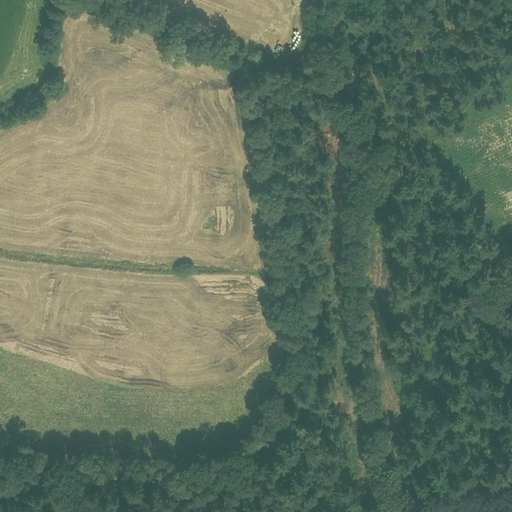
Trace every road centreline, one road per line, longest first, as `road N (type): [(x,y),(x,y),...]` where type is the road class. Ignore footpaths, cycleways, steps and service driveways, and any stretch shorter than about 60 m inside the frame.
road 1 (track): [(399,507),(354,304),(351,97),(303,9)]
road 2 (track): [(354,119),(373,122),(399,147),(511,304)]
road 3 (track): [(511,491),(368,511)]
